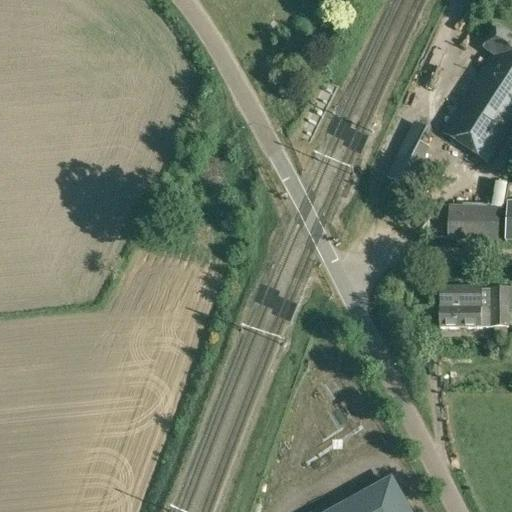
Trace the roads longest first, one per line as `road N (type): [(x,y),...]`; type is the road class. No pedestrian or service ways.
road 1 (unclassified): [(182,0),(341,279)]
road 2 (unclassified): [(456,511),(341,279)]
road 3 (residential): [(341,279),(412,251),(511,256)]
